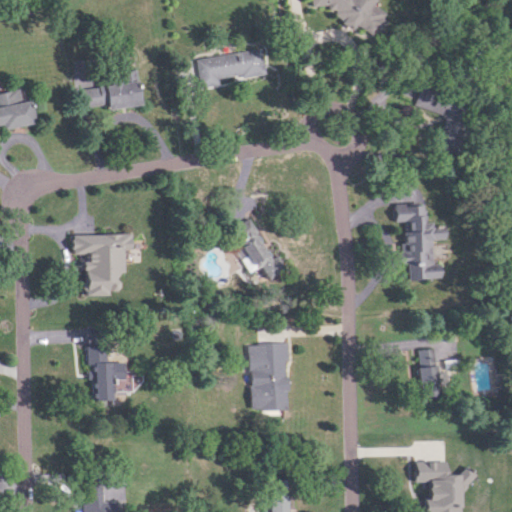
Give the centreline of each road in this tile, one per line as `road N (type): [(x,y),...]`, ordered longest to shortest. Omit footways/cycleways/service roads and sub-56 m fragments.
road 1 (residential): [(347,511),(338,157),(307,141),(23,187)]
road 2 (residential): [(23,187),(24,511)]
road 3 (residential): [(307,141),(312,114),(348,111),(356,141),(338,157)]
